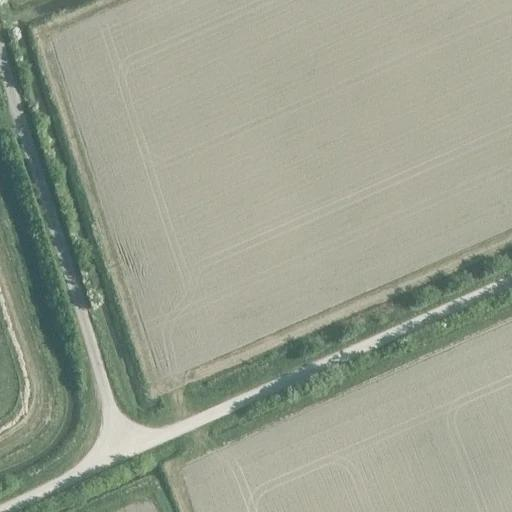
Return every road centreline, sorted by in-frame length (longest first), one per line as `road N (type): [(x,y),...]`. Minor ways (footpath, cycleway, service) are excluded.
road 1 (unclassified): [(124,455),(0,37)]
road 2 (unclassified): [(124,455),(511,286)]
road 3 (unclassified): [(8,511),(124,455)]
